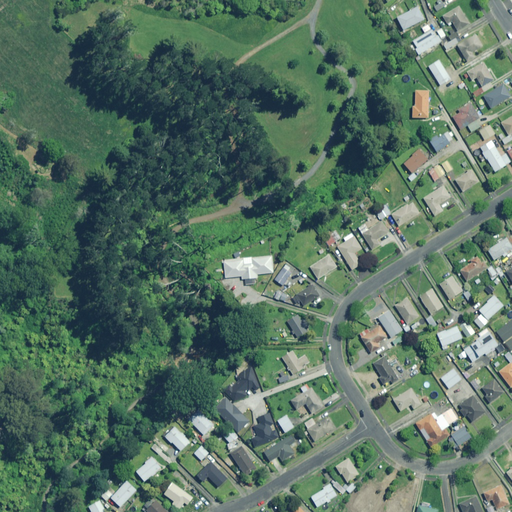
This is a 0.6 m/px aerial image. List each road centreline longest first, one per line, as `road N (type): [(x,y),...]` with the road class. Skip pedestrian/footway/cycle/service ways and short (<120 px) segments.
road 1 (residential): [(373,424),(337,359),(350,303),(511,196)]
road 2 (residential): [(220,511),(373,424)]
